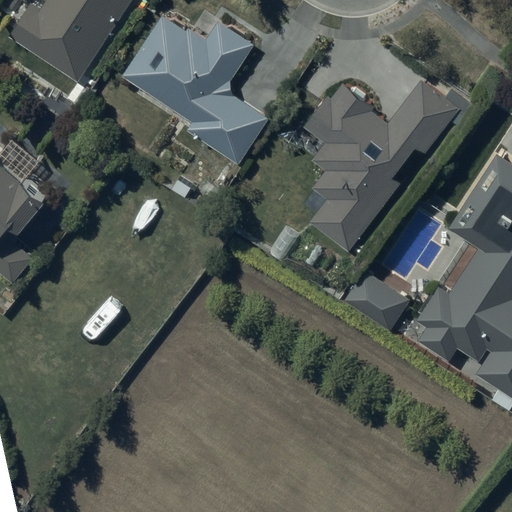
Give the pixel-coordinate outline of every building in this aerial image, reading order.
[(42,0),(36,0),(16,32),(86,77),(134,0),(54,0),(51,5),(42,0)] [(169,9),(128,74),(199,118),(194,126),(246,159),(277,111),(236,85),(263,42),(223,16),(211,35),(169,9)] [(424,146),(430,150),(471,97),(432,69),(393,121),(374,107),(382,97),(353,75),(340,92),(339,91),(314,124),(333,139),(321,155),(334,165),(320,182),(336,195),(318,217),(355,246),(411,174),(405,170),(424,146)] [(0,260),(20,277),(79,207),(63,193),(73,181),(10,128),(1,138),(0,137),(0,260)] [(511,150),(508,148),(460,226),(485,242),(458,286),(446,279),(424,315),(435,322),(424,340),(456,360),(467,343),(488,356),(481,367),(504,382),(495,397),(511,407),(511,150)] [(187,174),(177,186),(203,205),(212,192),(187,174)] [(371,265),(353,294),(399,324),(418,296),(371,265)]
